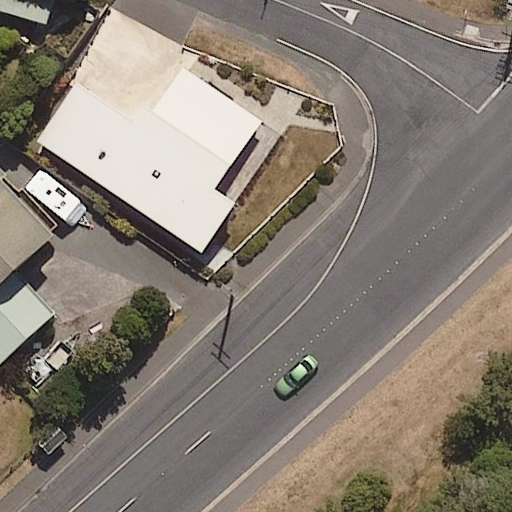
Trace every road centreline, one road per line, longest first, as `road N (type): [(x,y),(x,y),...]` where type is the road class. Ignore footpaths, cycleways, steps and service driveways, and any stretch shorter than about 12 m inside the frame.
road 1 (secondary): [(511,144),(448,214),(126,511)]
road 2 (residential): [(511,132),(413,63),(275,0)]
